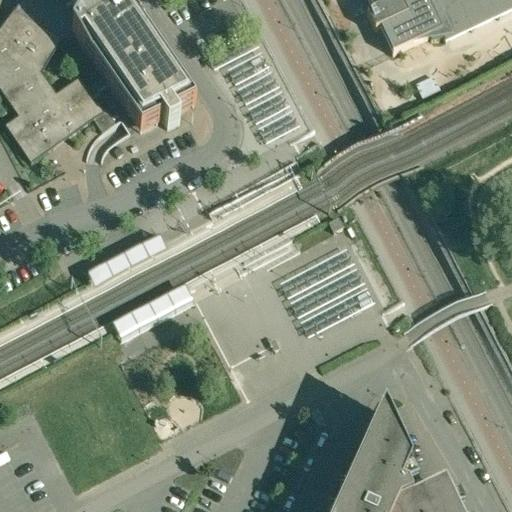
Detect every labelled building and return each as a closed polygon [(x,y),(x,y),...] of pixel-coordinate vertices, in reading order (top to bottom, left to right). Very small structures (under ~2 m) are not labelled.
[(0,32),(0,96),(14,117),(17,114),(17,115),(21,119),(4,131),(30,168),(45,157),(53,153),(49,147),(58,140),(63,137),(67,143),(92,125),(96,130),(101,138),(112,131),(114,129),(105,116),(102,118),(91,102),(86,94),(74,77),(73,78),(77,84),(55,99),(41,77),(60,45),(66,48),(71,38),(79,25),(71,13),(88,0),(24,0),(11,18),(0,32)] [(59,52),(112,131),(130,118),(139,131),(154,123),(156,127),(193,109),(118,0),(81,0),(69,8),(77,20),(59,52)] [(445,43),(425,0),(367,0),(374,13),(366,17),(374,35),(382,31),(394,55),(391,57),(392,59),(428,41),(430,44),(442,42),(445,46),(447,45),(445,43)] [(511,0),(425,0),(445,43),(511,11),(511,0)] [(337,222),(327,227),(332,237),(342,232),(337,222)] [(461,511),(458,503),(450,506),(443,492),(443,491),(427,499),(423,501),(420,496),(383,416),(382,416),(349,489),(342,486),(337,498),(344,501),(343,504),(338,511),(461,511)]
